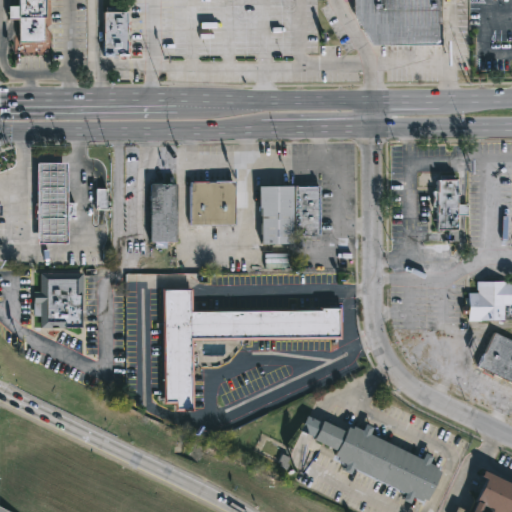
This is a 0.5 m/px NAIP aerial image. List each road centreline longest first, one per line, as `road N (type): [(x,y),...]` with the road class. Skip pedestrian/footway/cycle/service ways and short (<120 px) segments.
road 1 (residential): [(373,132),(378,318),(395,370),(421,403),(511,442)]
road 2 (secondary): [(511,102),(158,102)]
road 3 (secondary): [(0,129),(262,131)]
road 4 (secondary): [(158,102),(0,101)]
road 5 (motorway): [(133,458),(0,393)]
road 6 (secondary): [(373,132),(511,131)]
